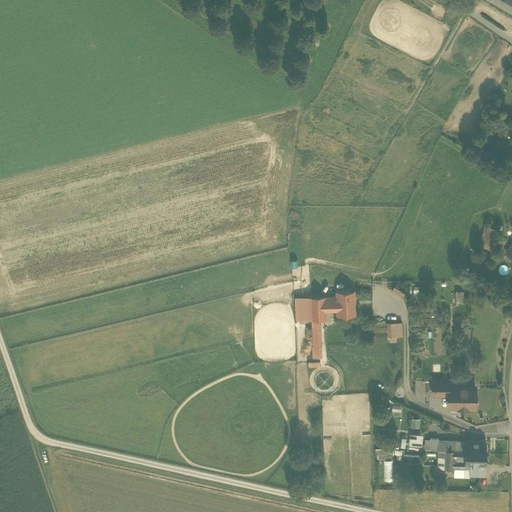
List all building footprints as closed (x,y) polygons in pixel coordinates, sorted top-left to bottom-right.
[(511,0),(492,0),(511,11),(511,0)] [(479,246),(483,247),(488,227),(484,226),(479,246)] [(483,247),(491,249),(497,229),(488,227),(483,247)] [(336,306),(337,315),(354,315),(353,290),(336,291),(336,297),(336,306)] [(311,319),(310,296),(294,297),(295,320),(311,319)] [(310,296),(311,319),(320,319),(325,318),(324,306),(336,306),(336,297),(324,297),(324,296),(310,296)] [(320,319),(311,319),(312,327),(318,327),(319,346),(320,357),(322,357),(320,319)] [(402,336),(402,322),(387,323),(387,337),(389,337),(389,342),(396,341),(396,336),(402,336)] [(432,395),(448,395),(448,387),(449,387),(449,382),(432,381),(432,395)] [(468,407),(475,407),(475,387),(449,387),(448,387),(448,395),(448,407),(458,407),(459,406),(467,406),(468,407)] [(411,419),(410,427),(419,428),(419,419),(411,419)] [(449,430),(463,436),(466,431),(444,421),(440,428),(448,432),(449,430)] [(409,434),(408,445),(421,447),(422,435),(409,434)] [(437,450),(438,450),(438,445),(438,440),(438,438),(429,438),(429,440),(429,450),(437,450)] [(455,445),(455,449),(465,450),(465,446),(465,441),(455,440),(455,445)] [(485,455),(486,446),(475,445),(475,442),(465,441),(465,446),(465,450),(464,455),(485,455)] [(454,454),(454,451),(445,451),(444,451),(444,457),(444,469),(454,469),(454,468),(454,454)] [(404,453),(403,462),(420,462),(420,454),(404,453)] [(485,465),(485,455),(464,455),(454,454),(454,468),(469,468),(480,469),(480,468),(480,465),(483,465),(485,465)] [(383,460),(384,480),(392,480),(391,459),(383,460)] [(454,468),(454,469),(454,478),(469,478),(469,475),(469,468),(454,468)]
